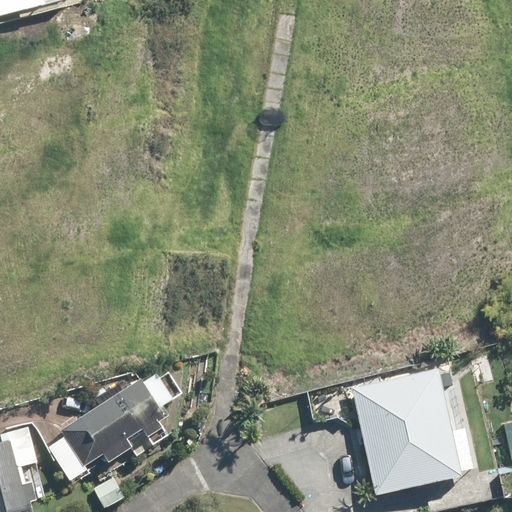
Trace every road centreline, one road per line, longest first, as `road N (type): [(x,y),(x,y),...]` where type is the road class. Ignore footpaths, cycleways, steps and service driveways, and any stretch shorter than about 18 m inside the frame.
road 1 (track): [(226,471),(230,395),(287,16)]
road 2 (residential): [(127,511),(198,472),(226,471),(255,484),(283,511)]
